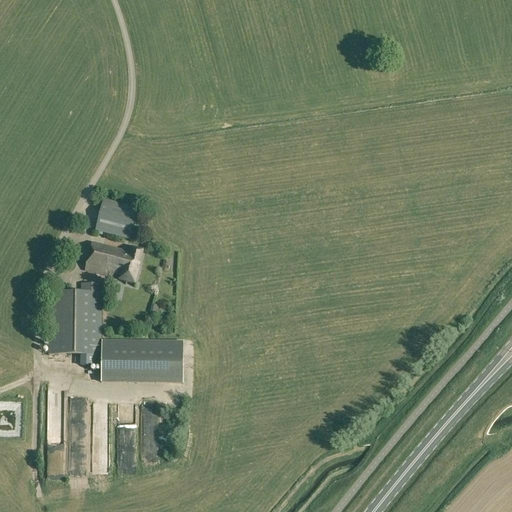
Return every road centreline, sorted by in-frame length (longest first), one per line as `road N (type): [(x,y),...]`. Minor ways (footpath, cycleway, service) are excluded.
road 1 (unclassified): [(35,374),(48,262),(124,119),(127,57),(114,0)]
road 2 (primary): [(485,380),(375,511)]
